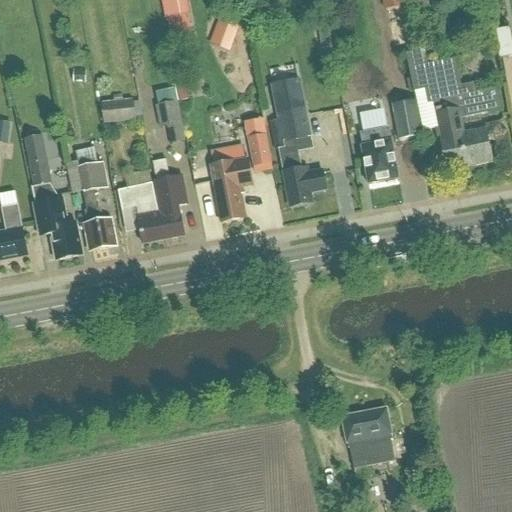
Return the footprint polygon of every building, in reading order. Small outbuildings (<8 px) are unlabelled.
[(185,0),(161,0),(165,19),(172,53),(195,48),(189,15),(185,0)] [(400,9),(398,0),(382,0),(385,12),(400,9)] [(221,14),(215,32),(234,39),(240,21),(221,14)] [(86,50),(84,37),(72,39),(75,52),(86,50)] [(315,55),(320,79),(336,76),(330,52),(315,55)] [(430,67),(427,55),(408,59),(415,94),(426,91),(429,106),(434,104),(441,139),(439,139),(447,174),(493,164),(486,130),(458,135),(455,122),(503,112),(498,90),(464,97),(457,61),(430,67)] [(94,91),(91,75),(79,77),(82,94),(94,91)] [(299,80),(273,85),(279,116),(286,149),(279,151),(284,174),(284,175),(288,193),(289,193),(292,209),(312,205),(310,195),(327,191),(323,173),(309,175),(308,170),(302,171),(296,142),(311,139),(305,110),(299,80)] [(399,142),(424,137),(417,102),(393,107),(399,142)] [(104,125),(137,122),(135,103),(101,107),(104,125)] [(178,103),(156,108),(160,130),(168,129),(171,146),(186,143),(178,103)] [(9,124),(0,123),(0,136),(7,138),(9,124)] [(392,143),(389,131),(363,136),(365,148),(362,148),(369,186),(400,181),(392,143)] [(33,188),(52,185),(43,137),(24,141),(33,188)] [(254,169),(272,164),(267,138),(249,142),(254,169)] [(223,223),(246,219),(241,196),(244,195),(243,189),(254,187),(249,161),(213,168),(223,223)] [(77,164),(68,166),(74,196),(83,194),(79,169),(77,164)] [(99,211),(95,193),(108,190),(103,164),(79,169),(83,194),(87,213),(86,213),(88,225),(86,226),(92,253),(116,248),(111,220),(105,222),(102,210),(99,211)] [(158,211),(163,242),(184,238),(179,208),(188,206),(182,178),(154,183),(159,211),(158,211)] [(163,242),(158,211),(156,211),(151,185),(118,193),(122,214),(136,211),(143,246),(163,242)] [(34,207),(38,226),(41,240),(51,238),(56,263),(82,258),(76,225),(68,227),(62,201),(34,207)] [(0,262),(29,257),(20,207),(3,211),(8,234),(0,235),(0,262)] [(395,463),(392,443),(394,442),(388,411),(343,419),(349,451),(351,450),(355,471),(395,463)]
